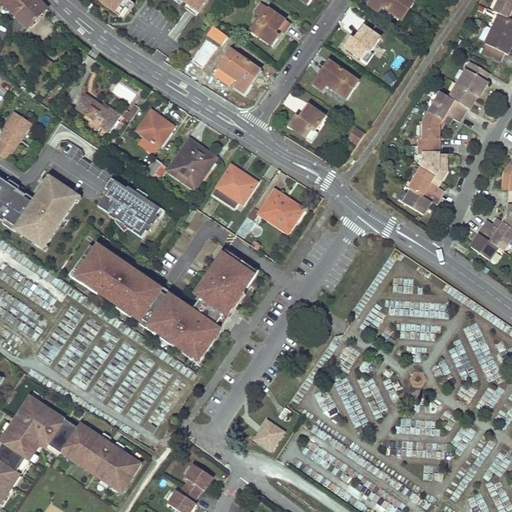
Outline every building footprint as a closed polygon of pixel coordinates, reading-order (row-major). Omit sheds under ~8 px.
[(0,0),(0,3),(15,18),(32,0),(0,0)] [(28,30),(47,10),(37,0),(32,0),(15,18),(12,23),(14,24),(16,20),(26,28),(28,30)] [(180,0),(183,2),(188,6),(198,13),(208,0),(98,0),(105,6),(120,18),(126,10),(130,12),(135,5),(130,1),(130,0),(180,0)] [(382,8),(401,21),(413,3),(408,0),(373,0),(369,7),(378,13),(382,8)] [(511,0),(500,0),(493,14),(499,17),(507,21),(510,14),(511,14),(511,0)] [(286,36),(292,27),(261,5),(254,14),(263,20),(259,26),(261,28),(256,35),(255,36),(271,47),(278,38),(274,35),(278,30),(281,33),(286,36)] [(198,13),(188,6),(185,9),(195,17),(198,13)] [(507,21),(499,17),(492,31),(511,40),(511,14),(510,14),(507,21)] [(18,37),(26,28),(16,20),(14,24),(11,30),(18,37)] [(257,25),(252,32),(256,35),(261,28),(259,26),(257,25)] [(370,54),(380,39),(364,28),(355,41),(352,39),(345,49),(361,61),(367,52),(370,54)] [(511,41),(511,40),(492,31),(481,54),(500,63),(504,55),(507,57),(511,48),(507,46),(509,43),(511,44),(511,41)] [(254,68),(231,52),(219,69),(239,83),(235,88),(244,95),(253,80),(248,77),(254,68)] [(367,52),(361,61),(366,64),(372,56),(370,54),(367,52)] [(164,63),(174,69),(177,65),(167,58),(164,63)] [(45,71),(50,64),(44,59),(39,65),(45,71)] [(329,73),(334,66),(329,63),(324,70),(329,73)] [(56,69),(50,64),(45,71),(51,75),(56,69)] [(474,97),(477,99),(480,95),(478,94),(480,91),(483,93),(488,85),(485,83),(490,76),(472,65),(458,88),(474,97)] [(327,87),(346,101),(358,83),(334,66),(329,73),(324,70),(313,85),(323,92),(327,87)] [(253,80),(259,72),(254,68),(248,77),(253,80)] [(383,79),(392,85),(397,78),(388,71),(383,79)] [(466,110),(474,97),(458,88),(450,101),(454,103),(450,110),(459,116),(464,109),(466,110)] [(442,96),(429,116),(438,121),(441,123),(445,116),(449,119),(455,123),(459,116),(450,110),(454,103),(450,101),(442,96)] [(99,113),(82,99),(71,112),(86,124),(82,128),(91,136),(94,133),(102,140),(116,123),(106,114),(103,116),(101,118),(97,116),(99,113)] [(315,133),(325,118),(309,107),(299,121),(296,118),(290,128),(305,139),(311,131),(315,133)] [(159,117),(151,112),(136,133),(160,149),(173,130),(157,119),(159,117)] [(0,141),(2,143),(0,145),(0,149),(11,157),(32,127),(15,114),(6,127),(8,129),(0,141)] [(419,149),(435,149),(435,132),(435,129),(434,128),(438,121),(429,116),(425,125),(424,141),(419,141),(419,149)] [(445,116),(441,123),(445,126),(449,119),(445,116)] [(174,128),(159,117),(157,119),(173,130),(174,128)] [(311,131),(305,139),(311,143),(317,135),(315,133),(311,131)] [(357,147),(364,136),(355,131),(351,138),(353,139),(351,142),(357,147)] [(212,156),(189,141),(168,172),(195,191),(208,171),(204,168),(212,156)] [(0,149),(0,157),(7,163),(11,157),(0,149)] [(422,165),(419,171),(434,180),(433,181),(436,183),(441,173),(441,168),(440,168),(440,155),(435,155),(435,149),(419,149),(419,155),(423,155),(422,165)] [(208,171),(216,159),(212,156),(204,168),(208,171)] [(159,168),(161,165),(155,160),(143,175),(151,180),(159,168)] [(509,192),(508,200),(511,200),(511,165),(503,175),(503,180),(504,180),(503,191),(509,192)] [(243,206),(257,184),(231,167),(212,195),(233,210),(238,203),(243,206)] [(408,192),(410,193),(422,200),(426,193),(435,199),(439,192),(432,188),(428,186),(432,180),(433,181),(434,180),(419,171),(408,192)] [(81,197),(49,175),(32,201),(11,231),(44,252),(81,197)] [(32,201),(0,179),(0,222),(11,231),(32,201)] [(161,214),(113,180),(105,191),(93,209),(141,243),(161,214)] [(289,234),(304,211),(274,191),(258,215),(259,216),(289,234)] [(410,193),(401,207),(419,217),(427,203),(432,205),(435,199),(426,193),(422,200),(410,193)] [(508,218),(502,225),(511,232),(511,200),(508,200),(506,214),(506,217),(508,218)] [(258,215),(252,211),(246,218),(254,223),(259,216),(258,215)] [(244,240),(254,223),(246,218),(236,234),(244,240)] [(486,222),(481,229),(494,239),(490,245),(497,249),(502,253),(511,238),(511,232),(502,225),(500,223),(496,229),(492,226),(489,224),(486,222)] [(478,236),(469,248),(489,261),(497,249),(490,245),(494,239),(481,229),(477,235),(478,236)] [(172,293),(90,234),(60,276),(142,335),(172,293)] [(194,298),(227,320),(259,273),(226,250),(194,298)] [(228,331),(177,298),(151,338),(202,371),(228,331)] [(34,398),(31,402),(51,415),(53,411),(34,398)] [(0,511),(12,495),(8,492),(29,461),(33,463),(41,451),(44,446),(61,458),(63,459),(65,455),(83,467),(114,488),(115,486),(125,493),(135,479),(136,479),(145,466),(84,425),(82,430),(53,411),(51,415),(31,402),(5,441),(8,443),(0,455),(0,511)] [(290,412),(285,408),(279,417),(284,421),(290,412)] [(283,432),(273,426),(267,421),(260,431),(254,440),(271,451),(283,432)] [(152,435),(156,429),(150,425),(147,431),(152,435)] [(61,458),(44,446),(41,451),(58,462),(61,458)] [(65,455),(63,459),(81,471),(83,467),(65,455)] [(29,461),(8,492),(12,495),(33,463),(29,461)] [(205,491),(214,478),(195,465),(186,478),(190,481),(181,494),(178,491),(169,504),(180,511),(191,511),(197,504),(194,502),(203,489),(205,491)]
